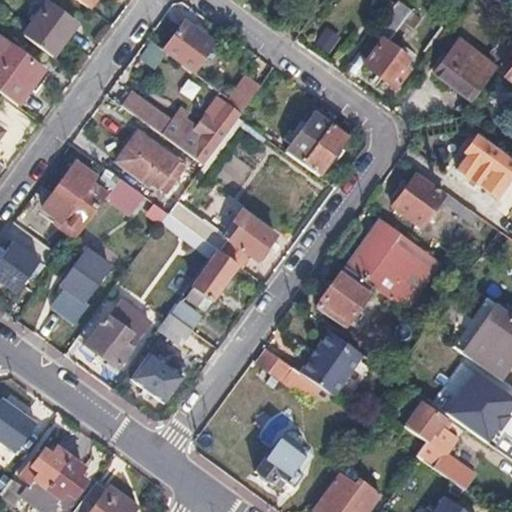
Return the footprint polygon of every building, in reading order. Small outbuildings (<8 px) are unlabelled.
[(41,0),(31,14),(36,18),(24,35),(53,57),(77,22),(44,0),(41,0)] [(382,19),(360,49),(369,55),(362,65),(393,86),(409,64),(404,60),(406,57),(383,41),(393,27),(382,19)] [(491,63),(457,38),(433,71),(472,100),(496,67),(511,44),(511,21),(490,51),(491,63)] [(194,29),(183,22),(163,50),(192,72),(213,43),(202,35),(205,31),(196,25),(194,29)] [(0,94),(16,106),(42,69),(0,38),(0,94)] [(511,44),(496,67),(505,73),(504,75),(511,81),(511,44)] [(228,101),(242,111),(259,87),(246,78),(228,101)] [(129,92),(119,106),(160,135),(188,155),(201,164),(202,165),(237,117),(239,115),(242,111),(228,101),(227,100),(225,103),(216,97),(195,127),(175,113),(169,121),(129,92)] [(346,135),(315,112),(286,152),(318,176),(346,135)] [(136,134),(116,163),(145,184),(152,183),(176,201),(195,175),(177,162),(174,167),(166,161),(169,156),(136,134)] [(464,152),(467,154),(457,169),(496,196),(511,173),(511,159),(477,135),(464,152)] [(76,158),(53,189),(41,206),(60,220),(78,233),(104,197),(109,191),(92,179),(97,173),(76,158)] [(443,194),(414,173),(391,206),(420,227),(429,215),(434,219),(441,208),(436,205),(439,201),(443,194)] [(118,179),(109,191),(104,197),(120,209),(133,190),(118,179)] [(443,194),(439,201),(458,215),(472,225),(479,215),(445,191),(443,194)] [(175,203),(166,214),(215,249),(217,251),(219,252),(228,240),(175,203)] [(238,226),(228,240),(219,252),(235,264),(240,268),(250,255),(256,260),(275,234),(240,209),(231,222),(238,226)] [(166,214),(160,223),(208,258),(215,249),(166,214)] [(426,253),(379,219),(344,268),(371,287),(391,302),(426,253)] [(60,220),(57,225),(75,238),(78,233),(60,220)] [(42,257),(14,236),(0,255),(0,284),(14,295),(42,257)] [(95,256),(85,248),(60,283),(65,287),(59,295),(75,306),(81,298),(84,301),(118,255),(103,245),(95,256)] [(219,252),(217,251),(185,295),(203,308),(235,264),(219,252)] [(371,287),(344,268),(314,309),(341,329),(371,287)] [(497,306),(486,298),(453,346),(464,354),(489,372),(500,379),(511,361),(511,316),(502,309),(497,306)] [(199,315),(178,300),(168,313),(189,328),(199,315)] [(168,313),(157,327),(156,328),(179,344),(190,329),(189,328),(168,313)] [(96,324),(82,343),(115,366),(129,347),(123,343),(130,333),(107,316),(99,326),(96,324)] [(157,327),(146,320),(136,334),(147,341),(156,328),(157,327)] [(362,354),(328,330),(299,372),(330,394),(332,396),(362,354)] [(165,365),(142,349),(122,375),(161,402),(180,376),(170,369),(174,363),(169,359),(165,365)] [(265,349),(255,363),(280,380),(282,377),(322,406),(330,394),(299,372),(265,349)] [(511,407),(511,398),(472,371),(447,406),(492,437),(511,407)] [(40,429),(0,399),(0,462),(11,470),(40,429)] [(421,401),(404,425),(425,440),(414,455),(417,457),(470,494),(473,489),(453,474),(460,464),(444,453),(456,436),(440,425),(445,418),(421,401)] [(373,424),(363,418),(355,429),(364,436),(373,424)] [(289,436),(282,431),(254,469),(271,481),(276,474),(286,481),(291,485),(300,472),(294,468),(304,454),(286,440),(289,436)] [(32,467),(30,465),(19,479),(29,487),(26,491),(39,500),(69,460),(56,449),(50,457),(44,452),(32,467)] [(83,470),(69,460),(39,500),(52,510),(57,504),(64,510),(84,483),(77,478),(83,470)] [(339,473),(312,510),(313,511),(366,511),(379,494),(356,478),(353,483),(339,473)] [(276,474),(271,481),(280,488),(286,481),(276,474)] [(107,488),(96,481),(73,511),(132,511),(136,508),(108,487),(107,488)] [(464,511),(442,497),(431,511),(464,511)]
